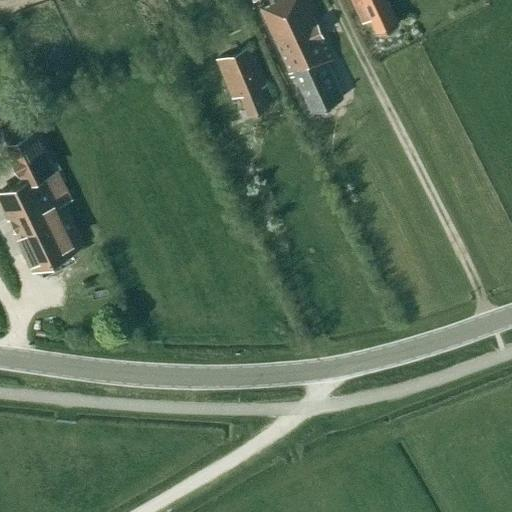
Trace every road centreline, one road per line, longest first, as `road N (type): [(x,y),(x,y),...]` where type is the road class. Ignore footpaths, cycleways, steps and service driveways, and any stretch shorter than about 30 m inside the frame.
road 1 (tertiary): [(0,355),(102,370),(261,376),(374,358),(511,313)]
road 2 (track): [(301,407),(309,420),(288,439),(301,468),(403,423)]
